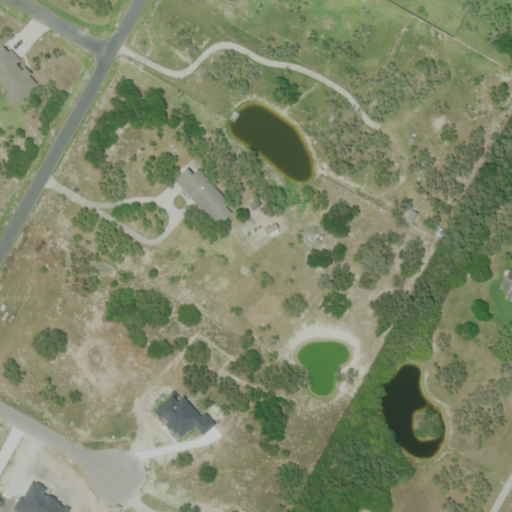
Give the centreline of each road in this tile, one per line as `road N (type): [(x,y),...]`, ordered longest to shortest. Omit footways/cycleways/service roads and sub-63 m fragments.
road 1 (residential): [(136,0),(0,248)]
road 2 (residential): [(0,408),(117,473)]
